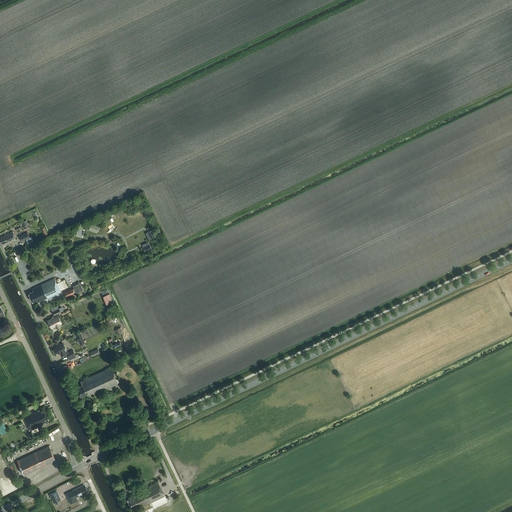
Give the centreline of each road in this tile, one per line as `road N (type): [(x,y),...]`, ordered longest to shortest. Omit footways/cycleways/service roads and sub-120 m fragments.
road 1 (tertiary): [(102,455),(511,261)]
road 2 (residential): [(99,451),(0,242)]
road 3 (tertiary): [(81,466),(0,288)]
